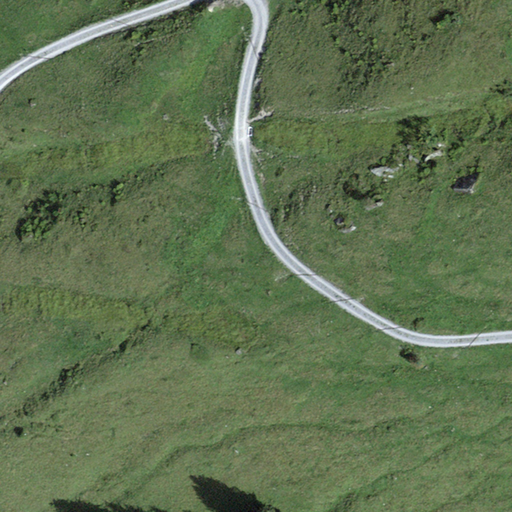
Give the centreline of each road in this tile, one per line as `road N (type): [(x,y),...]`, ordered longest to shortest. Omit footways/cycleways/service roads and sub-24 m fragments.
road 1 (track): [(253,0),(260,28),(244,81),(240,137),(276,248),(341,300),(415,338),(511,337)]
road 2 (track): [(0,83),(63,43),(188,0)]
